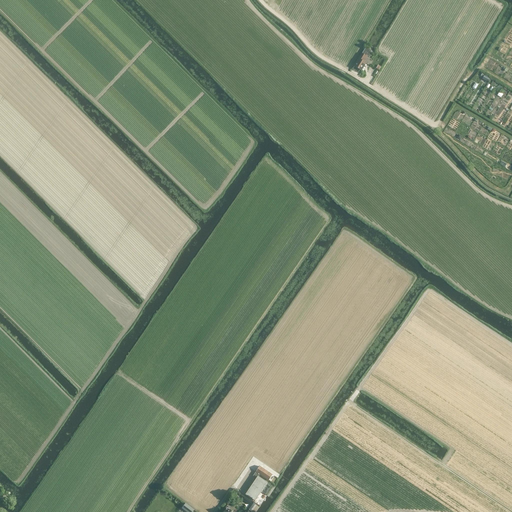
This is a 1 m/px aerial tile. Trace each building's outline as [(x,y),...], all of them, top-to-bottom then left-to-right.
[(354,66),(361,71),(366,64),(362,61),(363,60),(362,59),(362,58),(363,58),(365,54),(369,57),(372,53),(365,49),(354,66)] [(63,97),(57,92),(54,95),(60,100),(63,97)] [(260,466),(256,472),(269,481),(273,475),(260,466)] [(267,483),(258,477),(246,495),(255,501),(267,483)] [(252,511),(256,505),(251,501),(247,508),(252,511)]
